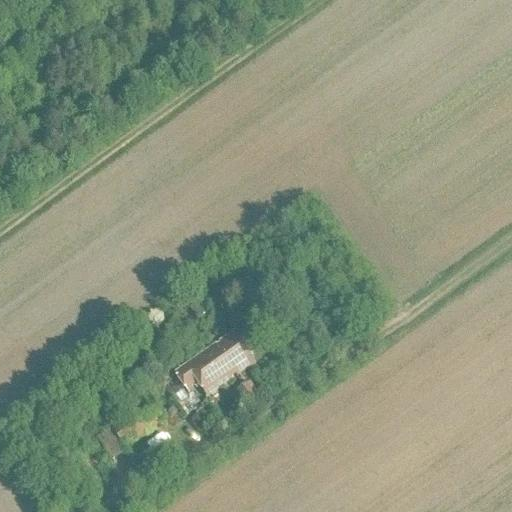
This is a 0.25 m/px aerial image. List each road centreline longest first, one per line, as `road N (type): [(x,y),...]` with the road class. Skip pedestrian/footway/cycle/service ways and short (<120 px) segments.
road 1 (track): [(320,0),(0,238)]
road 2 (track): [(511,242),(221,449)]
